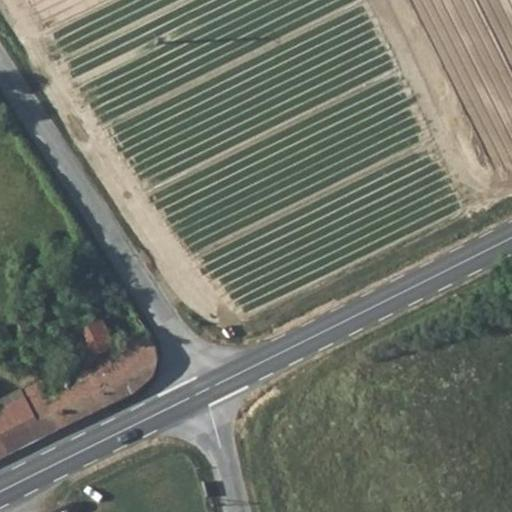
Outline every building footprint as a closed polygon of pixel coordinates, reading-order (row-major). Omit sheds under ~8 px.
[(91,267),(102,260),(86,234),(76,239),(91,267)] [(105,296),(119,287),(110,272),(97,280),(105,296)] [(74,334),(87,363),(116,348),(103,321),(74,334)] [(0,341),(9,339),(5,326),(0,327),(0,341)] [(157,352),(154,341),(148,332),(116,348),(136,391),(147,383),(154,373),(157,363),(157,352)] [(87,363),(27,395),(28,398),(33,408),(44,402),(60,429),(136,391),(116,348),(87,363)] [(28,398),(27,395),(25,391),(4,401),(7,408),(28,398)] [(28,398),(7,408),(0,410),(0,458),(47,435),(33,408),(28,398)] [(33,408),(47,435),(60,429),(44,402),(33,408)]
